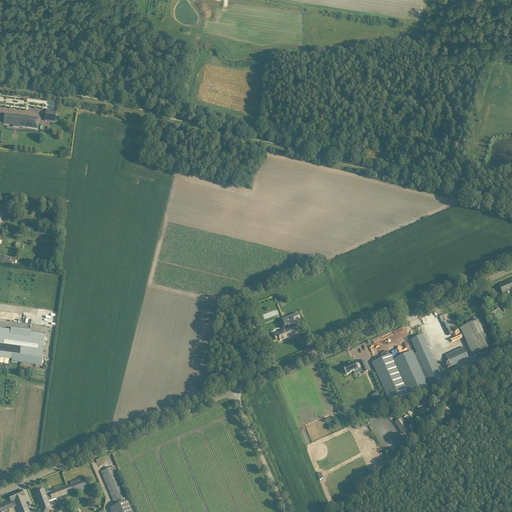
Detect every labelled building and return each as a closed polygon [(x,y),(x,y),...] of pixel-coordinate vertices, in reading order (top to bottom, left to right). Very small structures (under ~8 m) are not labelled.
[(45,121),(55,122),(57,111),(47,110),(45,121)] [(4,124),(10,125),(10,124),(13,125),(13,126),(19,127),(19,125),(23,126),(22,126),(37,128),(38,125),(35,125),(35,121),(38,122),(39,119),(35,118),(35,119),(29,118),(29,116),(15,114),(15,116),(13,116),(13,115),(6,114),(4,124)] [(0,262),(12,264),(13,262),(10,262),(11,258),(5,258),(5,256),(0,255),(0,262)] [(511,280),(499,286),(502,294),(510,291),(511,294),(511,295),(511,280)] [(47,322),(48,311),(37,311),(37,322),(47,322)] [(297,313),(291,316),(282,319),(285,326),(283,327),(284,331),(274,335),(276,339),(279,338),(280,341),(292,336),(289,329),(288,326),(300,321),(297,313)] [(253,314),(244,317),(236,320),(239,330),(255,324),(256,323),(253,314)] [(460,328),(473,356),(491,348),(478,320),(460,328)] [(0,357),(12,359),(12,361),(42,365),(43,352),(44,346),(45,340),(20,337),(21,330),(11,328),(11,330),(1,329),(0,335),(0,357)] [(443,383),(437,368),(422,335),(411,340),(417,353),(413,355),(412,351),(393,360),(390,355),(372,363),(391,405),(432,387),(432,388),(443,383)] [(445,364),(447,368),(468,358),(464,349),(446,357),(448,362),(445,364)] [(447,371),(451,380),(489,363),(485,354),(447,371)] [(344,366),(344,367),(343,368),(346,375),(348,374),(349,374),(350,373),(358,369),(361,368),(363,373),(369,371),(364,360),(359,363),(359,364),(356,365),(355,362),(353,363),(353,362),(352,363),(351,364),(350,363),(347,365),(347,366),(346,366),(345,365),(344,366)] [(375,391),(370,396),(374,400),(379,395),(375,391)] [(426,394),(417,397),(419,401),(427,397),(428,398),(431,397),(429,392),(426,394)] [(432,404),(430,405),(428,401),(417,407),(415,408),(418,412),(419,411),(423,409),(427,415),(433,411),(435,414),(438,413),(441,412),(440,411),(442,410),(440,407),(435,410),(432,404)] [(396,422),(400,429),(404,434),(410,430),(402,418),(396,422)] [(115,501),(117,505),(110,508),(111,511),(133,511),(129,500),(127,496),(114,467),(101,472),(114,502),(115,501)] [(35,492),(37,497),(42,511),(47,511),(52,510),(48,501),(73,492),(75,491),(76,492),(88,488),(84,479),(73,483),(73,484),(70,485),(50,493),(49,492),(45,493),(44,489),(35,492)] [(3,511),(17,506),(19,511),(29,511),(23,497),(25,496),(22,490),(9,496),(11,501),(0,505),(0,509),(1,511),(3,511)]
